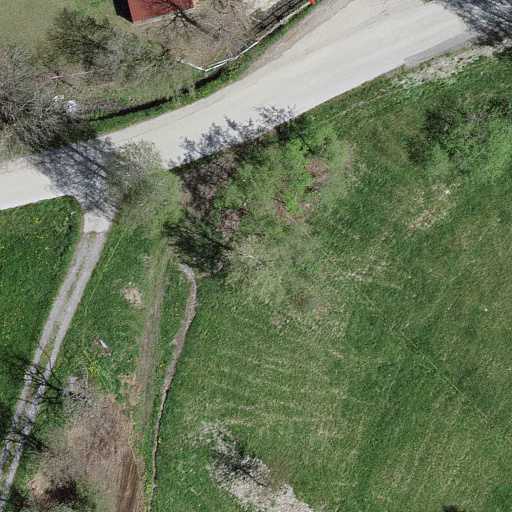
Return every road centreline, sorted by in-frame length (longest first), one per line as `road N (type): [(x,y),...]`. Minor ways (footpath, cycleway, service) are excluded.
road 1 (tertiary): [(0,188),(173,144),(498,0)]
road 2 (track): [(87,168),(91,210),(81,254),(0,496)]
